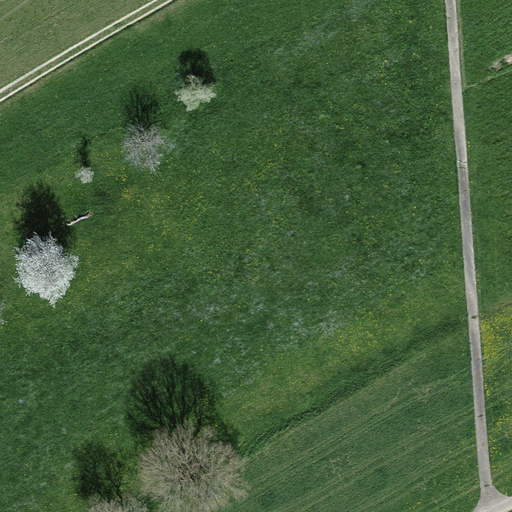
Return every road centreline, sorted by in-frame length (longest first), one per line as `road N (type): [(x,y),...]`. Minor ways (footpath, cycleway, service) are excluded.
road 1 (track): [(483,502),(448,0)]
road 2 (track): [(0,99),(169,0)]
